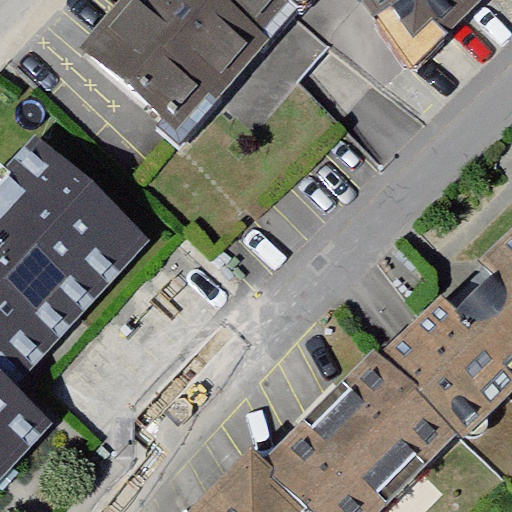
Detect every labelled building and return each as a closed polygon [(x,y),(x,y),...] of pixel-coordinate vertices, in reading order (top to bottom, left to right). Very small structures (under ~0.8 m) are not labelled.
[(105,0),(71,36),(175,137),(300,0),(377,0),(419,44),(472,0),(105,0)] [(0,382),(11,390),(149,237),(42,145),(12,179),(0,168),(0,382)] [(511,221),(469,265),(511,307),(511,221)] [(511,307),(469,265),(373,362),(454,443),(461,450),(511,398),(511,307)] [(373,362),(361,353),(252,465),(300,511),(386,511),(454,443),(373,362)] [(0,472),(47,423),(11,390),(0,382),(0,472)] [(249,461),(197,511),(300,511),(252,465),(249,461)]
